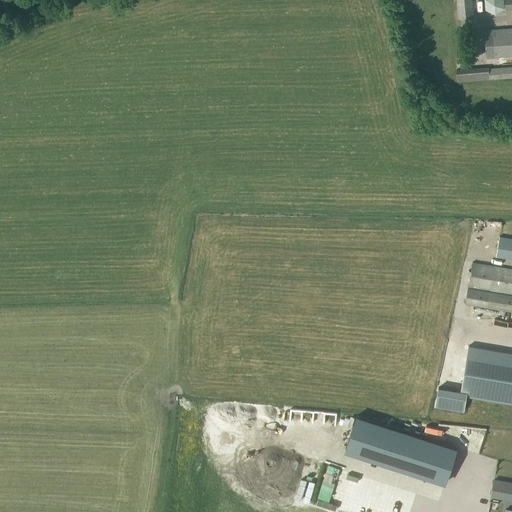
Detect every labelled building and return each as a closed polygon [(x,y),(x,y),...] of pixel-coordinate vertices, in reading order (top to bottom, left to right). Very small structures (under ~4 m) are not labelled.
[(456,0),(458,19),(473,18),(471,0),(456,0)] [(484,0),(485,10),(495,15),(504,9),(503,0),(484,0)] [(486,59),(493,58),(511,56),(511,28),(484,30),(486,59)] [(488,67),(456,70),(457,83),(511,78),(511,67),(488,69),(488,67)] [(511,260),(511,269),(472,263),(465,305),(511,312),(511,238),(499,237),(496,258),(511,260)] [(438,388),(435,407),(463,411),(465,396),(511,403),(511,354),(468,347),(461,392),(438,388)] [(352,424),(348,461),(452,472),(456,435),(352,424)] [(414,510),(417,487),(331,477),(328,502),(389,510),(390,503),(406,505),(406,509),(414,510)] [(511,487),(500,485),(497,496),(511,498),(511,487)]
